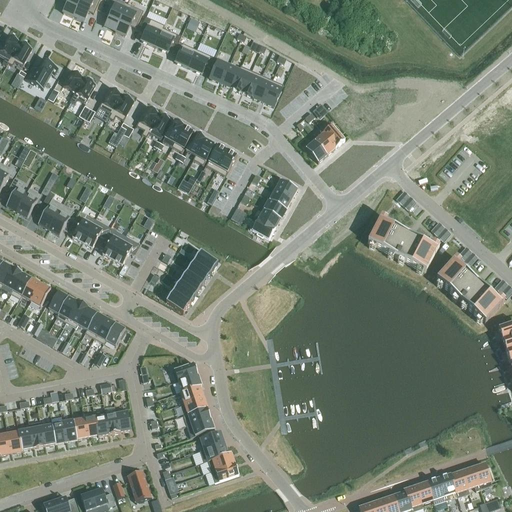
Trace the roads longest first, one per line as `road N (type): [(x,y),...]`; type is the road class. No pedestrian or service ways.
road 1 (residential): [(29,0),(41,22),(266,123),(338,209)]
road 2 (residential): [(0,507),(147,457),(130,366),(146,330)]
road 3 (residential): [(338,209),(225,304),(212,336)]
road 4 (residential): [(216,361),(233,425),(300,509)]
road 5 (residential): [(511,277),(387,166)]
road 6 (residential): [(511,60),(387,166)]
road 7 (residential): [(133,297),(0,222)]
road 8 (residential): [(0,247),(122,316)]
